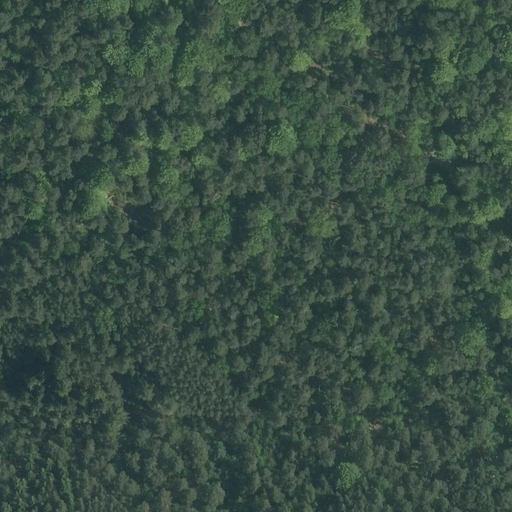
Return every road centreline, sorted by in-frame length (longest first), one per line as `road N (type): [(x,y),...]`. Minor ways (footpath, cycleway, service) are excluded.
road 1 (track): [(511,228),(231,0)]
road 2 (track): [(147,0),(361,177)]
